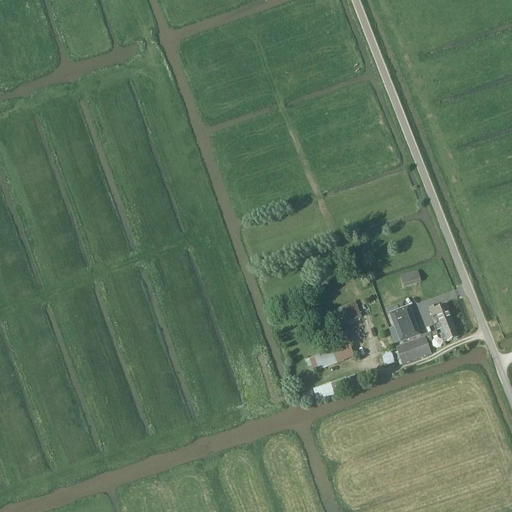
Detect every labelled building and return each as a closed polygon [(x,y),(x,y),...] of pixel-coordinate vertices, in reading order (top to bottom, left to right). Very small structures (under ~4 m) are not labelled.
[(418,271),(401,275),(404,286),(420,282),(418,271)] [(355,302),(330,313),(336,328),(361,318),(355,302)] [(452,322),(445,305),(437,308),(436,305),(429,308),(432,317),(437,315),(440,324),(441,326),(452,322)] [(410,306),(389,314),(401,343),(421,336),(410,306)] [(435,327),(436,331),(442,328),(444,333),(441,334),(442,337),(441,337),(443,343),(458,337),(452,322),(441,326),(440,324),(435,327)] [(381,356),(385,367),(395,364),(394,362),(400,360),(402,365),(431,354),(425,338),(396,348),(397,352),(391,354),(391,353),(381,356)] [(331,349),(305,360),(310,374),(354,358),(349,342),(331,348),(331,349)] [(355,375),(313,390),(317,401),(359,387),(355,375)]
